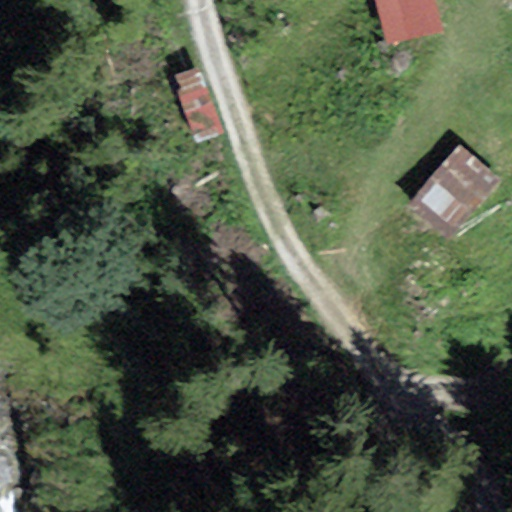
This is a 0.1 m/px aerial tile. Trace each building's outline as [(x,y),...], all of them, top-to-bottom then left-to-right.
[(382,0),(398,43),(453,25),(443,0),(382,0)] [(187,77),(174,81),(198,147),(223,137),(200,72),(187,77)] [(502,177),(462,144),(437,173),(478,207),(502,177)] [(444,230),(451,236),(478,207),(437,173),(411,203),(444,230)] [(452,297),(479,261),(451,236),(444,230),(413,262),(452,297)]
